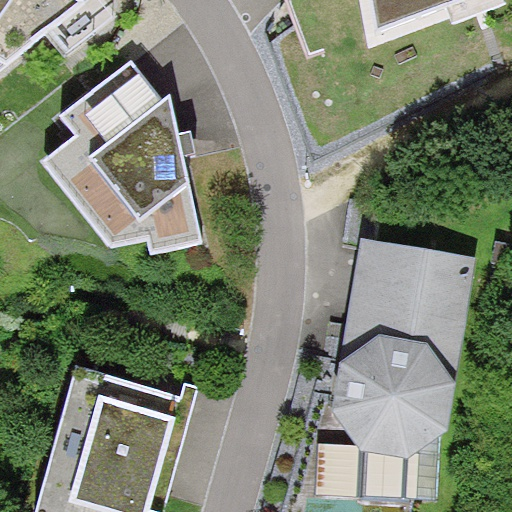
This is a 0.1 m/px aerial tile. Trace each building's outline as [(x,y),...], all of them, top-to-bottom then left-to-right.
[(0,0),(0,72),(88,7),(77,0),(0,0)] [(364,0),(379,39),(465,8),(462,0),(364,0)] [(78,141),(46,165),(112,250),(150,240),(154,256),(204,242),(170,99),(163,107),(130,68),(60,120),(78,141)] [(456,379),(477,261),(358,241),(330,359),(325,413),(351,451),(360,452),(360,505),(443,504),(448,440),(456,379)] [(73,374),(39,511),(168,511),(199,388),(187,384),(183,400),(73,374)]
